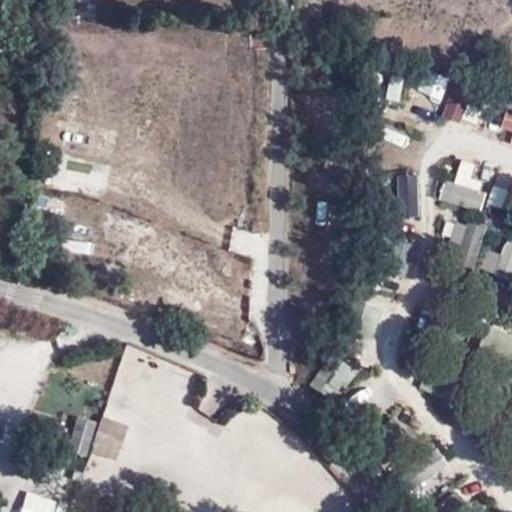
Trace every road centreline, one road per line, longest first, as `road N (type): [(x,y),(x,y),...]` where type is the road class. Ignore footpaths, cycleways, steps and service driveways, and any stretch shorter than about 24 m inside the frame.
road 1 (unclassified): [(400,511),(305,410),(53,301),(0,286)]
road 2 (track): [(276,397),(290,0)]
